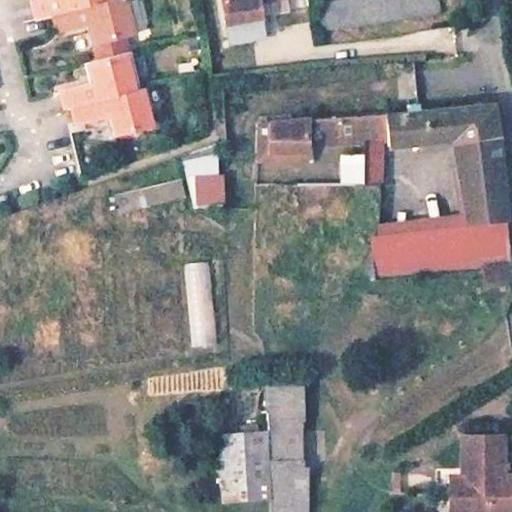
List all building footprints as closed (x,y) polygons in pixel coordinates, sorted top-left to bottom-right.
[(115,135),(152,127),(143,88),(134,91),(122,38),(130,37),(120,0),(113,0),(104,2),(103,0),(40,0),(30,3),(33,21),(50,16),(55,36),(91,27),(99,60),(88,62),(93,82),(60,91),(65,109),(72,107),(77,127),(111,119),(115,135)] [(216,0),(222,33),(244,30),(260,28),(257,14),(303,6),(302,0),(216,0)] [(438,12),(436,0),(328,0),(313,2),(318,29),(438,12)] [(224,45),(245,42),(244,30),(222,33),(224,45)] [(386,138),(387,145),(451,139),(464,222),(505,219),(494,120),(491,101),(383,114),(386,138)] [(383,114),(271,126),(275,158),(311,154),(310,147),(386,138),(383,114)] [(271,126),(256,128),(261,169),(312,163),(311,154),(275,158),(271,126)] [(217,152),(182,155),(186,206),(221,203),(217,152)] [(464,222),(375,233),(381,283),(511,267),(508,250),(505,219),(464,222)] [(208,259),(183,261),(189,345),(214,343),(208,259)] [(302,459),(298,384),(260,386),(263,431),(264,460),(302,459)] [(263,431),(214,434),(217,501),(267,498),(264,460),(263,431)] [(511,511),(511,493),(502,493),(501,483),(499,442),(459,443),(461,485),(461,495),(446,495),(446,511),(511,511)] [(267,498),(267,511),(304,511),(302,459),(264,460),(267,498)] [(502,493),(511,493),(511,482),(501,483),(502,493)] [(446,495),(461,495),(461,485),(446,485),(446,495)]
